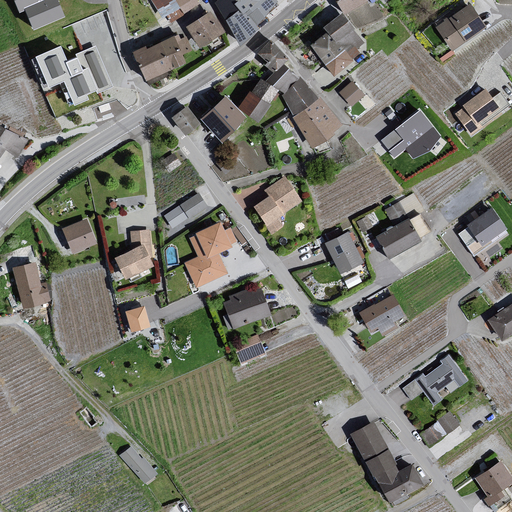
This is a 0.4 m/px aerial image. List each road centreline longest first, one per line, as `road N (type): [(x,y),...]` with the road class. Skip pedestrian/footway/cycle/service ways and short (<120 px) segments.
road 1 (residential): [(464,511),(156,106)]
road 2 (track): [(146,456),(26,328),(0,321)]
road 3 (secondary): [(0,220),(64,163),(156,106)]
road 4 (secondary): [(156,106),(304,0)]
